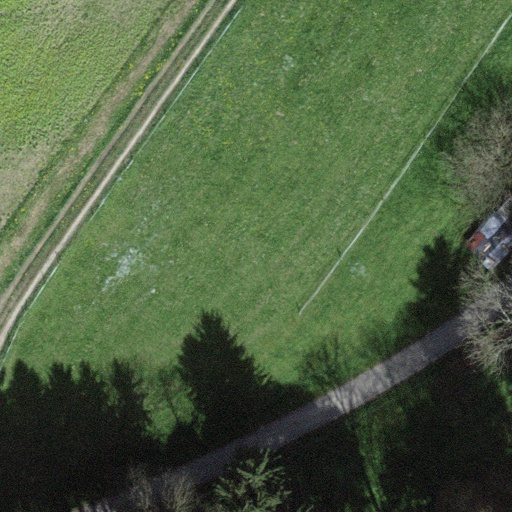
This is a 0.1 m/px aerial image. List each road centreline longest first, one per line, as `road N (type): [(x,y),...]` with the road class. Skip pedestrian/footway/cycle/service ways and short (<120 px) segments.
road 1 (unclassified): [(511,287),(358,392),(99,511)]
road 2 (track): [(222,0),(0,332)]
